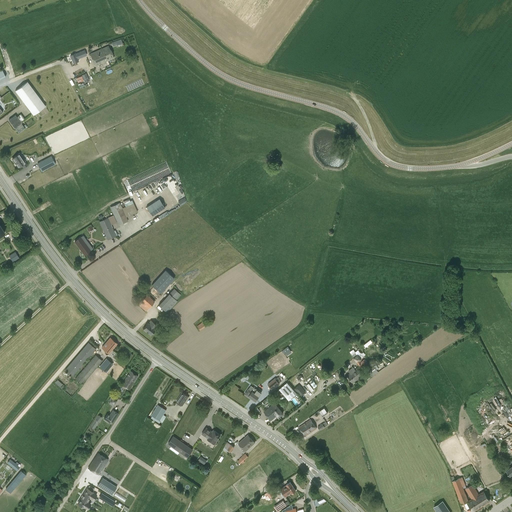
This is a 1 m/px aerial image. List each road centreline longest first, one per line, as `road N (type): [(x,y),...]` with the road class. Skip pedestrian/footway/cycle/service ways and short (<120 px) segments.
road 1 (tertiary): [(467,163),(399,166),(348,115),(224,76),(140,0)]
road 2 (secondary): [(158,358),(88,298),(0,177)]
road 3 (unclassified): [(57,511),(158,358)]
road 4 (secondary): [(303,462),(158,358)]
